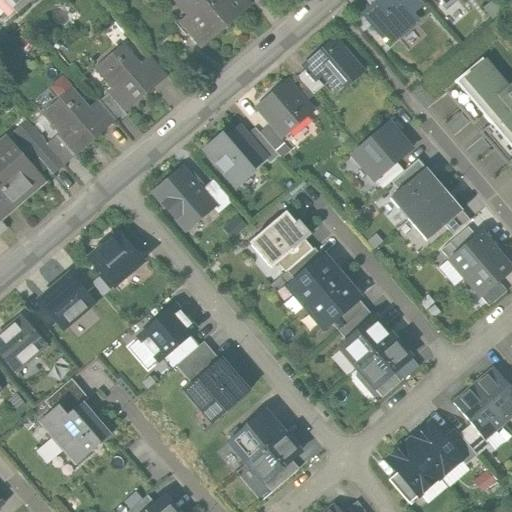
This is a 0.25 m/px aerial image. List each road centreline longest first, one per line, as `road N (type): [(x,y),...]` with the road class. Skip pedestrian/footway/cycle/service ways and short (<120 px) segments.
road 1 (residential): [(111,189),(346,458)]
road 2 (residential): [(454,370),(340,226)]
road 3 (residential): [(209,106),(338,0)]
road 4 (residential): [(212,511),(113,395)]
road 5 (residential): [(0,283),(111,189)]
road 6 (residential): [(346,458),(454,370)]
road 7 (residential): [(511,224),(428,123)]
road 8 (residential): [(111,189),(209,106)]
road 9 (residential): [(123,15),(209,106)]
